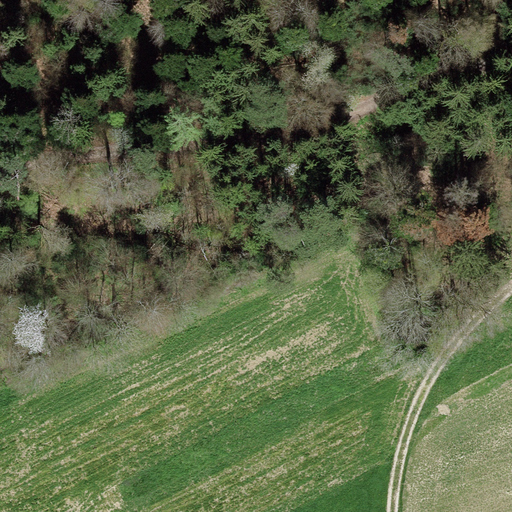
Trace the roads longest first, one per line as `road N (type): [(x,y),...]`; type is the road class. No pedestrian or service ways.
road 1 (track): [(0,174),(276,134),(351,116),(511,53)]
road 2 (track): [(397,511),(407,434),(453,340),(511,280)]
